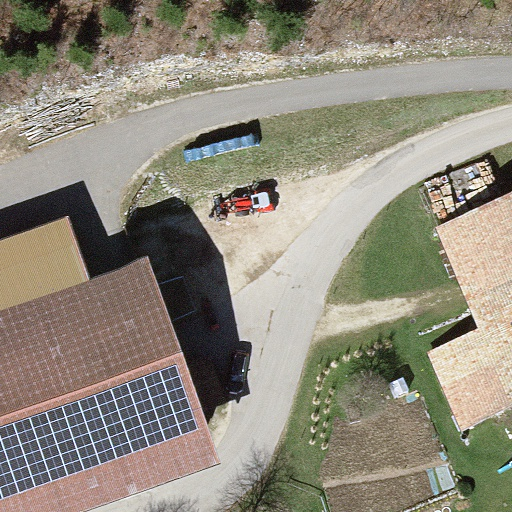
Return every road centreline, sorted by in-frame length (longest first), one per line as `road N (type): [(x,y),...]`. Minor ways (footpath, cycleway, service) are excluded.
road 1 (track): [(0,186),(233,105),(511,78)]
road 2 (track): [(511,126),(443,149),(356,203),(314,260),(276,338),(261,392)]
